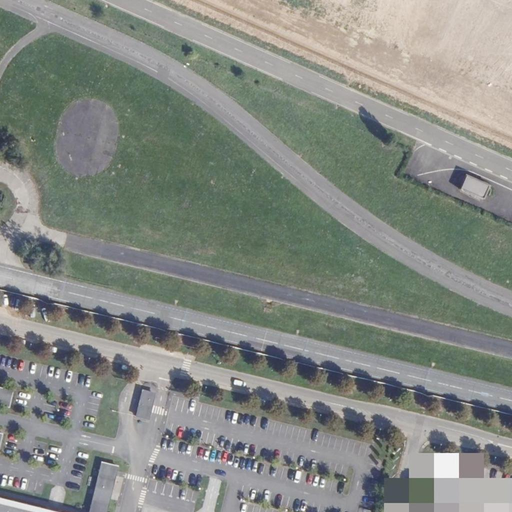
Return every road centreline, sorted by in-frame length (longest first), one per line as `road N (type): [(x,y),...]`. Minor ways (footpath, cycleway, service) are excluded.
road 1 (residential): [(511,449),(0,325)]
road 2 (unclassified): [(24,231),(511,349)]
road 3 (unclassified): [(511,170),(123,0)]
